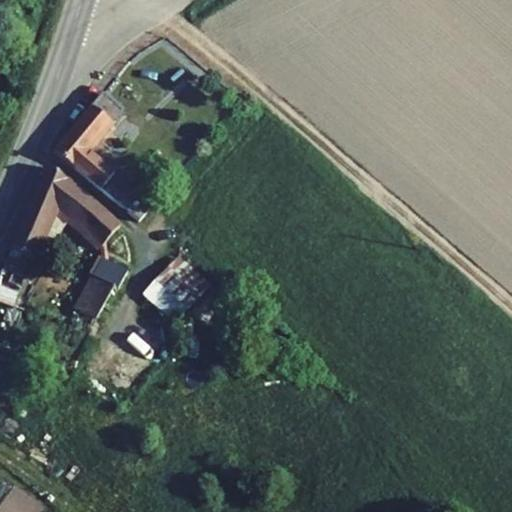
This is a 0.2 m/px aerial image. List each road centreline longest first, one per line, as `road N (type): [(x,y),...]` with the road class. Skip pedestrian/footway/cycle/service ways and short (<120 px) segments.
road 1 (track): [(511,309),(162,6)]
road 2 (tertiary): [(0,209),(71,24)]
